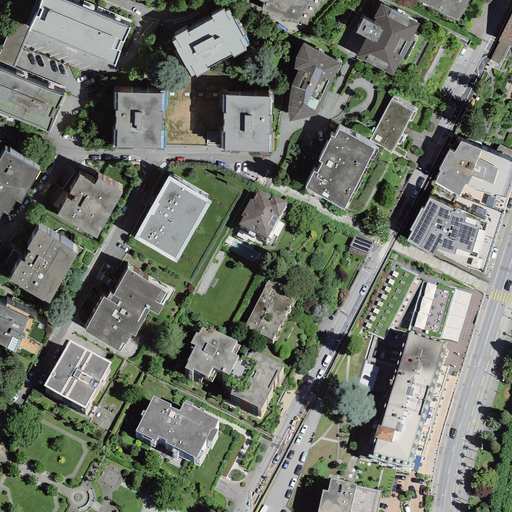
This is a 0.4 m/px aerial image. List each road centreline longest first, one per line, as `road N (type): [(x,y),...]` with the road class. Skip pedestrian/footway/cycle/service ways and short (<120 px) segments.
road 1 (residential): [(498,0),(390,232),(244,511)]
road 2 (secondary): [(445,511),(458,436),(511,268)]
road 3 (residential): [(152,154),(61,322)]
road 4 (residential): [(0,123),(65,152),(152,154)]
road 5 (residential): [(211,0),(152,16),(96,0)]
